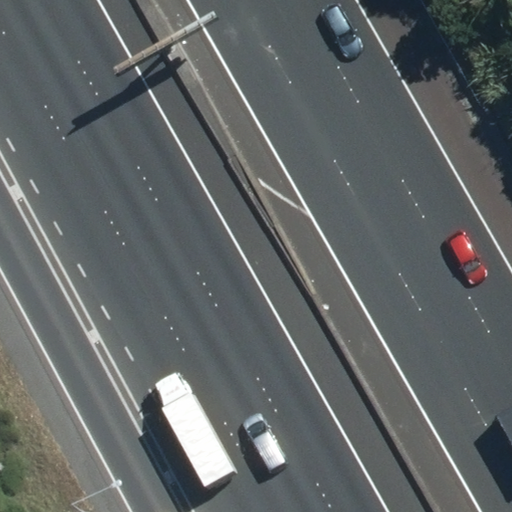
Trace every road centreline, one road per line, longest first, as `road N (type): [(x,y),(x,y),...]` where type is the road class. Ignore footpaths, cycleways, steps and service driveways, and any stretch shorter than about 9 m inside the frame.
road 1 (motorway): [(340,511),(47,0)]
road 2 (motorway): [(241,0),(511,469)]
